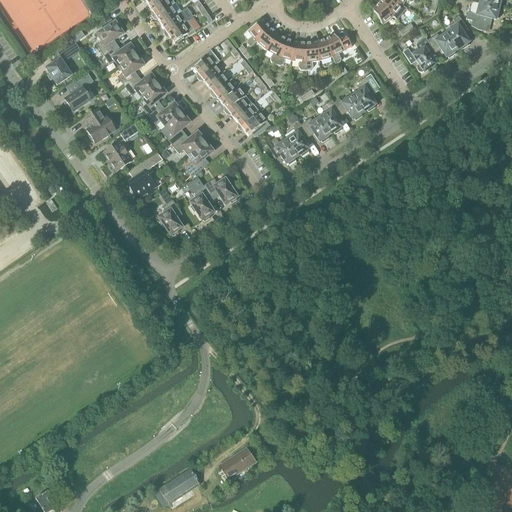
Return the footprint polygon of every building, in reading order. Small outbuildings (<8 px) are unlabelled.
[(145,3),(149,8),(161,0),(141,0),(140,1),(142,3),(143,3),(145,3)] [(151,17),(152,19),(171,7),(166,0),(161,0),(149,8),(152,13),(152,16),(151,17)] [(402,7),(391,0),(382,0),(379,4),(393,18),(397,21),(406,10),(402,7)] [(498,8),(479,3),(476,16),(472,15),(470,21),(472,22),(471,27),(478,31),(486,33),(489,19),(495,21),(498,8)] [(379,4),(371,11),(382,27),(393,18),(379,4)] [(196,7),(200,13),(204,10),(200,5),(196,7)] [(157,21),(161,26),(177,16),(171,7),(152,19),(154,21),(155,21),(157,21)] [(208,16),(204,10),(200,13),(204,19),(208,16)] [(177,16),(161,26),(164,31),(164,34),(163,35),(164,37),(187,22),(187,21),(182,12),(177,16)] [(452,30),(446,35),(457,51),(460,49),(461,51),(468,47),(467,45),(468,44),(462,34),(467,30),(458,17),(452,21),(454,24),(450,26),(452,30)] [(187,22),(164,37),(166,39),(167,38),(169,39),(173,44),(176,43),(177,44),(183,40),(182,38),(187,35),(189,38),(195,34),(187,22)] [(256,44),(269,30),(262,22),(246,32),(251,38),(247,41),(246,45),(250,49),(256,44)] [(96,47),(103,57),(114,49),(110,44),(122,35),(119,30),(121,29),(117,24),(115,25),(114,23),(105,30),(104,28),(98,32),(99,33),(96,36),(101,43),(96,47)] [(410,25),(404,29),(407,33),(413,29),(410,25)] [(407,33),(404,29),(399,33),(401,37),(407,33)] [(277,36),(269,30),(256,44),(266,52),(277,36)] [(437,35),(427,42),(434,52),(439,49),(446,59),(447,58),(448,60),(455,55),(454,53),(457,51),(446,35),(439,39),(437,35)] [(277,36),(266,52),(272,55),(270,60),(271,64),(275,66),(286,41),(277,36)] [(325,41),(324,41),(332,59),(335,66),(340,64),(341,60),(338,55),(344,52),(334,36),(325,41)] [(419,53),(412,57),(418,66),(417,68),(417,70),(417,72),(419,73),(421,74),(423,73),(423,74),(435,66),(428,56),(434,52),(427,42),(425,39),(418,44),(416,46),(416,48),(417,49),(419,53)] [(226,48),(230,54),(234,50),(227,41),(221,46),(224,50),(226,48)] [(295,43),(286,41),(275,66),(280,67),(283,66),(285,61),(291,63),(295,43)] [(315,44),(319,63),(332,59),(324,41),(315,44)] [(305,45),(295,43),(291,63),(298,63),(298,69),(300,72),(305,72),(305,45)] [(315,44),(305,45),(305,72),(310,72),(312,69),(312,63),(319,63),(315,44)] [(61,59),(46,69),(57,86),(71,77),(62,64),(77,55),(73,50),(71,51),(68,46),(57,53),(61,59)] [(118,69),(138,55),(134,50),(133,51),(130,46),(117,54),(114,49),(103,57),(109,66),(114,63),(118,69)] [(238,50),(242,55),(246,52),(242,47),(238,50)] [(234,50),(230,54),(235,59),(239,56),(234,50)] [(246,52),(242,55),(247,61),(251,58),(246,52)] [(117,78),(124,88),(134,80),(131,75),(143,67),(140,62),(142,61),(138,55),(118,69),(122,75),(117,78)] [(197,80),(215,66),(208,58),(201,63),(200,61),(194,66),(195,67),(193,70),(197,75),(197,77),(196,78),(197,80)] [(240,65),(244,70),(248,67),(244,62),(240,65)] [(367,64),(361,68),(365,74),(370,70),(367,64)] [(207,87),(221,75),(215,66),(197,80),(199,83),(200,82),(203,82),(207,87)] [(248,67),(244,70),(248,76),(252,73),(248,67)] [(344,69),(338,73),(341,77),(347,74),(344,69)] [(335,81),(341,77),(338,73),(332,77),(335,81)] [(211,97),(228,83),(221,75),(207,87),(211,92),(210,94),(209,95),(211,97)] [(265,84),(269,80),(265,75),(261,78),(265,84)] [(68,108),(72,114),(90,102),(85,94),(90,91),(87,87),(92,83),(87,76),(74,84),(79,91),(64,101),(65,102),(64,104),(66,108),(68,108)] [(141,99),(159,84),(155,79),(154,80),(150,76),(139,85),(134,80),(124,88),(132,97),(136,94),(141,99)] [(258,87),(262,84),(257,78),(253,82),(258,87)] [(359,92),(352,97),(363,113),(367,111),(368,113),(374,109),(373,107),(375,106),(368,96),(374,92),(365,79),(359,83),(360,85),(356,88),(359,92)] [(274,86),(269,80),(265,84),(270,89),(274,86)] [(220,103),(235,91),(228,83),(211,97),(213,99),(214,98),(216,99),(220,103)] [(148,118),(158,109),(154,105),(166,95),(162,91),(164,90),(159,84),(141,99),(146,105),(141,109),(148,118)] [(266,89),(262,84),(258,87),(262,92),(266,89)] [(225,114),(245,97),(238,89),(235,91),(220,103),(224,108),(224,111),(223,112),(225,114)] [(311,91),(305,95),(308,99),(314,95),(311,91)] [(269,96),(274,102),(278,99),(273,93),(269,96)] [(302,103),(308,99),(305,95),(299,99),(302,103)] [(230,115),(234,120),(252,106),(245,97),(225,114),(226,116),(227,115),(230,115)] [(363,113),(352,97),(342,104),(339,100),(333,104),(340,115),(346,111),(352,121),(354,120),(355,122),(361,117),(360,116),(363,113)] [(112,99),(104,104),(108,109),(116,104),(112,99)] [(278,99),(274,102),(278,107),(282,104),(278,99)] [(326,115),(319,119),(330,136),(333,133),(335,135),(341,131),(340,129),(341,128),(335,118),(340,115),(333,104),(332,102),(321,108),(326,115)] [(164,128),(183,113),(179,108),(177,109),(173,105),(162,114),(158,109),(148,118),(155,126),(160,123),(164,128)] [(259,114),(252,106),(234,120),(238,125),(238,128),(236,128),(238,131),(259,114)] [(90,125),(92,128),(86,131),(88,135),(87,137),(90,141),(93,141),(95,145),(102,140),(103,140),(108,137),(108,136),(115,131),(106,118),(104,120),(98,110),(84,120),(88,126),(90,125)] [(187,118),(183,113),(164,128),(169,134),(164,138),(171,146),(182,138),(178,133),(189,124),(186,120),(187,118)] [(259,114),(238,131),(240,133),(241,132),(243,132),(248,137),(250,135),(254,139),(271,128),(266,123),(267,123),(259,113),(259,114)] [(136,119),(132,123),(136,128),(140,124),(136,119)] [(330,136),(319,119),(313,123),(310,120),(300,126),(307,137),(312,133),(319,143),(320,142),(322,144),(328,140),(327,138),(330,136)] [(297,134),(286,141),(297,158),(300,156),(301,158),(308,153),(307,151),(308,150),(302,140),(307,137),(300,126),(298,124),(292,128),(297,134)] [(138,133),(134,126),(120,135),(124,142),(138,133)] [(188,157),(206,142),(202,137),(201,138),(197,134),(185,143),(182,138),(171,146),(178,155),(183,151),(188,157)] [(275,139),(265,146),(274,159),(279,155),(286,165),(287,164),(288,166),(295,162),(294,160),(297,158),(286,141),(279,145),(275,139)] [(211,147),(206,142),(188,157),(192,163),(188,167),(195,176),(205,167),(201,162),(213,153),(209,149),(211,147)] [(118,144),(103,154),(111,164),(110,167),(113,170),(115,171),(116,173),(131,163),(118,144)] [(166,152),(161,156),(165,160),(170,156),(166,152)] [(135,198),(137,201),(147,194),(148,196),(154,192),(152,190),(155,188),(147,176),(151,173),(149,169),(161,161),(155,153),(128,173),(133,180),(128,184),(130,188),(129,189),(131,192),(130,192),(134,199),(135,198)] [(203,188),(197,179),(186,187),(192,195),(194,194),(197,199),(189,204),(191,207),(190,208),(193,214),(195,213),(201,222),(203,221),(204,223),(209,219),(208,218),(213,214),(205,202),(211,198),(204,187),(203,188)] [(213,180),(204,187),(211,198),(217,194),(225,207),(230,203),(231,205),(236,201),(235,200),(237,199),(230,189),(232,188),(228,182),(227,184),(225,180),(217,185),(213,180)] [(167,196),(164,191),(159,195),(162,200),(167,196)] [(51,201),(46,204),(52,213),(57,210),(51,201)] [(171,236),(172,238),(178,234),(177,232),(182,229),(174,217),(179,213),(172,202),(162,209),(165,214),(158,219),(160,222),(158,223),(162,229),(163,227),(170,237),(171,236)] [(245,449),(218,467),(222,473),(219,474),(221,477),(224,475),(228,481),(254,464),(245,449)] [(189,471),(159,490),(168,505),(199,486),(189,471)] [(60,477),(55,480),(61,490),(66,487),(60,477)] [(47,492),(35,500),(41,511),(51,511),(52,511),(59,511),(54,503),(51,505),(48,499),(50,497),(47,492)]
